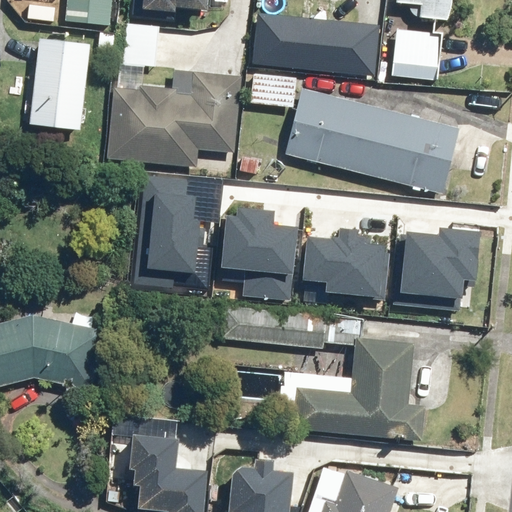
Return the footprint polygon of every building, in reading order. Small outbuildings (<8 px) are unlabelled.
[(85,0),(83,24),(109,27),(112,0),(85,0)] [(136,0),(135,14),(176,18),(178,4),(205,7),(205,0),(136,0)] [(449,0),(391,0),(390,16),(448,21),(449,0)] [(260,15),(257,61),(382,70),(386,24),(260,15)] [(156,69),(159,28),(127,25),(123,66),(156,69)] [(394,77),(434,80),(438,36),(399,32),(394,77)] [(30,123),(80,129),(90,47),(39,41),(30,123)] [(119,82),(110,157),(197,168),(200,147),(236,151),(245,78),(173,69),(170,89),(119,82)] [(252,76),(249,102),(292,106),(295,81),(252,76)] [(286,155),(441,194),(457,129),(303,90),(286,155)] [(146,173),(137,278),(211,284),(215,236),(203,235),(204,215),(195,214),(197,194),(189,193),(190,176),(146,173)] [(227,212),(221,279),(240,281),(239,293),(293,297),(299,223),(274,221),(275,208),(237,204),(236,213),(227,212)] [(403,224),(393,294),(470,304),(480,228),(444,223),(443,230),(403,224)] [(307,228),(301,279),(324,281),(322,294),(382,300),(389,243),(364,241),(365,227),(342,225),(342,232),(307,228)] [(222,306),(219,338),(324,347),(327,315),(222,306)] [(88,392),(103,332),(33,314),(0,323),(0,387),(34,378),(88,392)] [(294,391),(290,431),(422,442),(425,406),(409,404),(415,339),(357,334),(352,396),(294,391)] [(141,484),(140,502),(171,505),(170,511),(204,511),(208,467),(177,464),(179,435),(134,431),(132,464),(137,465),(135,484),(141,484)] [(238,510),(237,511),(293,511),(296,469),(271,467),(272,456),(259,455),(258,465),(234,464),(231,509),(238,510)] [(389,511),(397,487),(345,472),(336,503),(325,500),(321,511),(389,511)]
